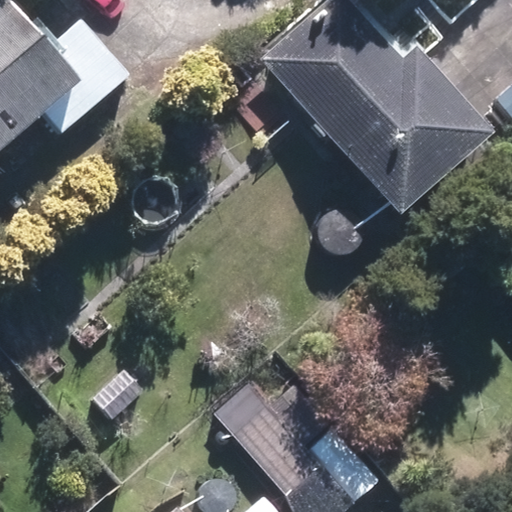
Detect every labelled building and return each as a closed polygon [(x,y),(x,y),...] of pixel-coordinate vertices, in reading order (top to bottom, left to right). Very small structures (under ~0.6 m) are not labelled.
[(60,50),(18,0),(0,0),(0,205),(16,193),(6,179),(62,133),(71,143),(141,84),(92,25),(60,50)] [(481,148),(406,55),(389,69),(334,2),(256,65),(386,225),(481,148)] [(362,245),(329,206),(300,231),(333,269),(362,245)] [(511,256),(493,273),(511,295),(511,256)] [(276,449),(289,438),(245,386),(209,417),(282,502),(305,482),(276,449)] [(374,481),(328,433),(308,452),(354,501),(374,481)] [(278,511),(261,496),(246,511),(278,511)]
